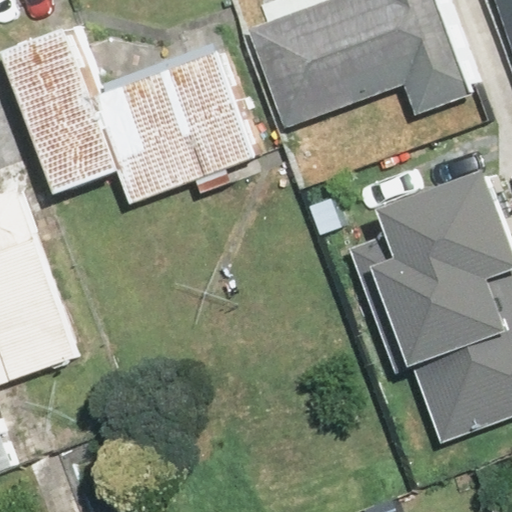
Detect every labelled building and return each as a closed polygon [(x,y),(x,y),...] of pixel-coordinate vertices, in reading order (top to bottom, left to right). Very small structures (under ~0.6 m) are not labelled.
[(501,102),(467,0),(328,0),(259,23),(293,129),(422,87),(434,124),(501,102)] [(511,0),(499,0),(511,35),(511,0)] [(135,176),(147,207),(212,183),(216,194),(283,168),(235,43),(114,89),(88,21),(21,47),(78,197),(135,176)] [(427,351),(454,431),(511,412),(511,165),(511,161),(402,197),(410,220),(364,235),(404,358),(427,351)] [(0,396),(99,356),(31,190),(0,202),(0,396)] [(0,475),(27,465),(0,399),(0,475)]
